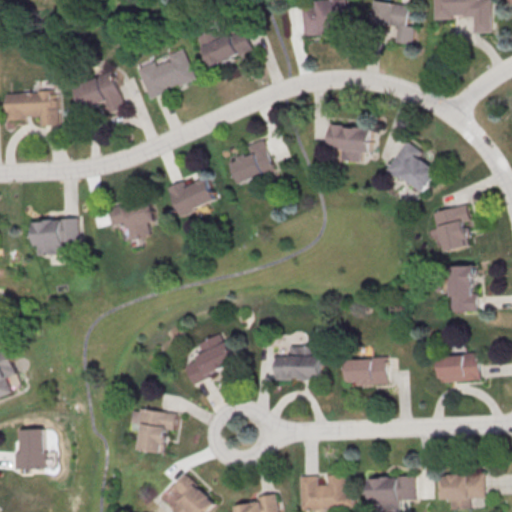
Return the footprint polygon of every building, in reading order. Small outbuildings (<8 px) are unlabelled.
[(317,1),(327,0),(348,0),(351,29),(322,32),(322,35),(305,36),(302,7),(318,5),(317,1)] [(490,0),(491,33),(474,33),(474,17),(463,17),(463,15),(452,15),(452,19),(435,20),(434,0),(490,0)] [(374,1),(410,6),(408,26),(416,27),(413,44),(397,42),(399,27),(371,23),(374,1)] [(202,36),(213,66),(255,51),(248,29),(222,38),(219,30),(202,36)] [(136,69),(154,61),(156,65),(169,59),(167,55),(181,48),(196,79),(179,87),(177,84),(166,89),(167,91),(150,99),(136,69)] [(76,85),(87,111),(109,102),(112,112),(127,106),(113,71),(76,85)] [(37,91),(57,90),(58,126),(41,126),(40,116),(24,117),(24,121),(7,121),(6,94),(37,92),(37,91)] [(373,151),(374,126),(331,124),(330,147),(343,148),(343,159),(362,160),(363,151),(373,151)] [(264,139),(276,170),(240,185),(230,161),(246,154),(248,157),(253,155),(249,146),(264,139)] [(406,141),(385,170),(401,181),(403,178),(424,193),(438,173),(416,158),(420,152),(406,141)] [(172,190),(184,216),(220,200),(209,174),(172,190)] [(122,242),(153,234),(150,223),(158,221),(152,198),(114,208),(122,242)] [(431,213),(464,204),(469,220),(461,222),(463,229),(464,229),(467,238),(463,239),(465,246),(444,252),(438,228),(435,228),(431,213)] [(38,219),(39,254),(72,253),(71,242),(82,242),(81,218),(38,219)] [(449,266),(450,312),(477,311),(477,293),(473,293),(473,266),(449,266)] [(199,342),(204,355),(186,362),(194,382),(238,364),(225,332),(199,342)] [(277,379),(323,379),(323,346),(290,345),(290,355),(277,355),(277,379)] [(438,357),(440,383),(481,380),(479,351),(462,352),(462,355),(438,357)] [(389,384),(389,358),(349,358),(349,384),(389,384)] [(176,412),(145,408),(139,450),(170,454),(176,412)] [(58,442),(48,442),(48,428),(24,428),(25,448),(19,448),(19,468),(58,468),(58,442)] [(442,472),(442,498),(453,498),(453,508),(475,508),(475,497),(487,496),(487,471),(442,472)] [(211,511),(221,502),(190,472),(166,497),(181,511),(211,511)] [(348,473),(330,474),(331,483),(322,483),(322,474),(303,475),(304,511),(325,511),(325,510),(357,508),(356,492),(349,492),(348,473)] [(372,476),(372,501),(417,501),(417,476),(372,476)] [(238,500),(240,511),(282,511),(279,493),(238,500)]
